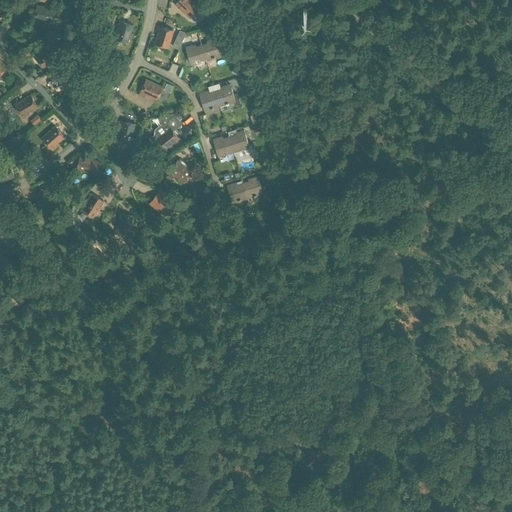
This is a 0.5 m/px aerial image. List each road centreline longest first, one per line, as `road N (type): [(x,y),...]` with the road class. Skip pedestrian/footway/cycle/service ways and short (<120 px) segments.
road 1 (track): [(415,181),(0,306)]
road 2 (track): [(188,511),(195,425),(220,357),(318,255),(399,201)]
road 3 (unknown): [(482,511),(432,451),(397,382),(388,278),(399,201)]
road 4 (track): [(353,0),(511,141)]
road 5 (track): [(321,511),(392,362)]
